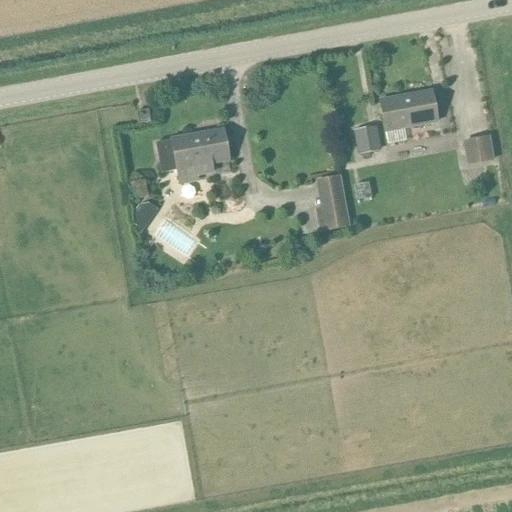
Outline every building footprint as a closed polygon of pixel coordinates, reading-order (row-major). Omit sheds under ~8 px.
[(431,94),(378,103),(383,133),(385,132),(387,146),(405,142),(402,129),(437,123),(431,94)] [(138,126),(151,124),(148,111),(136,113),(138,126)] [(356,156),(376,152),(372,128),(352,132),(356,156)] [(212,174),(211,165),(228,161),(222,132),(155,145),(160,173),(176,170),(177,171),(178,171),(181,186),(196,183),(195,177),(212,174)] [(493,162),(488,137),(461,142),(466,167),(493,162)] [(320,210),(314,211),(318,235),(348,229),(344,206),(320,210)]
